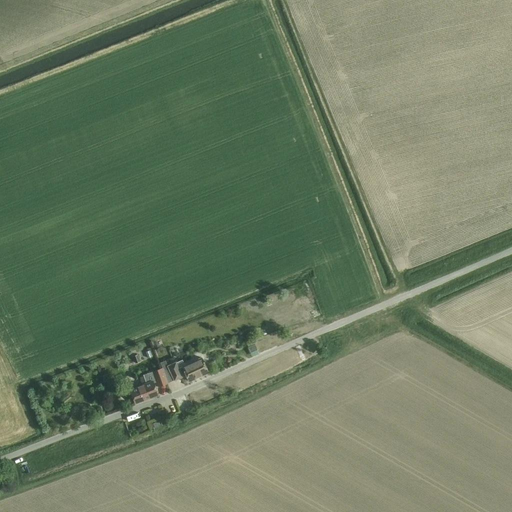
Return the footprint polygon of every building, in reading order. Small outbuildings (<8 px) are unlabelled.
[(170,336),(161,338),(164,352),(173,350),(170,336)] [(314,353),(327,347),(324,338),(310,344),(314,353)] [(273,364),(284,360),(282,355),(271,359),(273,364)] [(176,362),(168,366),(174,380),(183,377),(182,376),(186,374),(189,381),(195,378),(200,375),(200,376),(208,372),(202,357),(182,366),(182,367),(179,368),(176,362)] [(130,390),(132,394),(135,403),(158,394),(153,383),(156,382),(158,386),(167,383),(162,368),(152,372),(152,371),(143,375),(146,384),(130,390)] [(160,425),(159,421),(153,423),(152,420),(148,422),(151,429),(160,425)]
